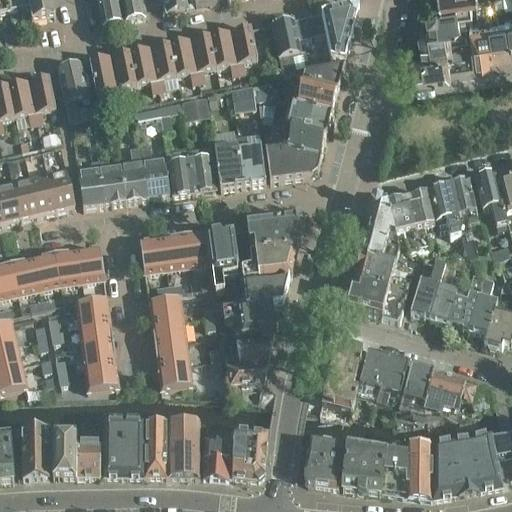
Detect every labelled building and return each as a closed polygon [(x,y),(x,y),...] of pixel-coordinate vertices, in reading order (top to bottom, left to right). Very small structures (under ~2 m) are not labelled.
[(5,0),(0,0),(0,17),(9,16),(5,0)] [(50,0),(5,0),(9,16),(29,12),(32,27),(55,22),(50,0)] [(95,0),(102,32),(124,27),(118,0),(95,0)] [(118,0),(124,27),(146,23),(140,0),(118,0)] [(185,0),(161,0),(165,19),(188,14),(185,0)] [(206,11),(203,0),(201,0),(194,2),(196,13),(206,11)] [(207,0),(210,10),(219,8),(217,0),(207,0)] [(422,20),(424,29),(458,24),(456,12),(471,10),(470,0),(461,0),(440,3),(426,6),(427,14),(422,20)] [(493,56),(484,0),(482,0),(476,1),(477,9),(479,25),(469,27),(474,59),(476,59),(479,62),(485,61),(487,57),(493,56)] [(493,0),(484,0),(493,56),(500,55),(501,59),(509,57),(509,54),(511,53),(506,21),(496,23),(493,0)] [(322,20),(332,65),(334,75),(344,73),(346,68),(359,19),(353,13),(322,20)] [(416,45),(417,54),(450,48),(449,36),(467,33),(466,22),(458,24),(424,29),(420,30),(421,38),(416,45)] [(301,59),(294,26),(271,30),(282,82),(294,80),(290,61),(301,59)] [(251,35),(230,39),(239,81),(246,80),(243,70),(258,67),(251,35)] [(23,36),(13,38),(16,49),(26,47),(23,36)] [(16,49),(13,38),(4,40),(6,51),(16,49)] [(230,39),(210,43),(217,75),(230,73),(232,83),(239,81),(230,39)] [(210,43),(190,47),(199,90),(206,88),(204,78),(217,75),(210,43)] [(450,48),(417,54),(413,54),(414,62),(410,67),(411,74),(417,78),(450,73),(448,60),(471,56),(469,45),(450,48)] [(190,47),(170,51),(177,84),(190,81),(192,91),(199,90),(190,47)] [(170,51),(150,55),(159,98),(166,97),(164,86),(177,84),(170,51)] [(150,55),(130,59),(137,92),(151,89),(153,99),(159,98),(150,55)] [(130,59),(110,64),(119,106),(126,105),(124,95),(137,92),(130,59)] [(119,106),(110,64),(89,68),(96,100),(110,97),(113,108),(119,106)] [(57,75),(70,130),(80,128),(76,107),(90,104),(82,70),(57,75)] [(302,82),(301,89),(338,97),(344,73),(334,75),(301,81),(302,82)] [(49,84),(29,88),(37,131),(44,130),(42,119),(56,117),(49,84)] [(29,88),(8,93),(15,125),(28,122),(31,132),(37,131),(29,88)] [(252,92),(252,93),(254,101),(254,102),(258,101),(259,101),(258,94),(267,92),(266,89),(252,92)] [(301,99),(298,112),(332,121),(338,97),(301,89),(299,89),(297,99),(301,99)] [(268,105),(267,92),(258,94),(259,101),(258,101),(259,106),(268,105)] [(8,93),(0,94),(0,138),(4,138),(2,128),(15,125),(8,93)] [(254,101),(252,93),(243,95),(244,107),(255,106),(254,102),(254,101)] [(207,102),(183,106),(187,125),(210,121),(207,102)] [(162,122),(181,119),(179,108),(160,112),(162,122)] [(259,112),(261,124),(272,123),(270,110),(259,112)] [(292,124),(290,133),(327,142),(332,121),(298,112),(295,124),(292,124)] [(136,117),(138,127),(161,122),(159,113),(136,117)] [(119,121),(121,130),(135,127),(133,118),(119,121)] [(96,125),(98,135),(115,132),(113,122),(96,125)] [(289,157),(321,164),(327,142),(290,133),(289,133),(293,134),(293,135),(289,134),(287,143),(291,144),(289,157)] [(289,157),(285,156),(286,149),(278,147),(277,150),(264,147),(266,158),(266,159),(270,189),(312,184),(312,183),(317,179),(318,179),(321,164),(289,157)] [(7,151),(8,160),(23,157),(21,149),(7,151)] [(261,155),(239,157),(243,193),(266,190),(261,150),(260,151),(261,155)] [(150,153),(140,155),(147,206),(153,205),(153,206),(169,203),(164,168),(152,169),(150,153)] [(243,193),(239,157),(238,153),(215,156),(221,196),(243,193)] [(129,173),(121,174),(126,210),(141,207),(147,206),(140,155),(127,156),(129,173)] [(193,200),(189,167),(188,157),(167,160),(172,203),(193,200)] [(198,166),(189,167),(193,200),(213,197),(216,193),(212,164),(211,164),(210,157),(197,159),(198,166)] [(26,161),(28,169),(41,167),(39,159),(26,161)] [(107,166),(99,167),(105,212),(110,211),(111,212),(126,210),(121,174),(108,176),(107,166)] [(105,212),(99,167),(91,168),(92,178),(78,180),(83,215),(99,213),(105,212)] [(57,177),(47,180),(57,218),(75,214),(66,177),(58,179),(57,177)] [(492,213),(497,233),(508,230),(504,215),(495,179),(475,184),(483,215),(492,213)] [(501,187),(507,214),(504,215),(508,230),(511,246),(511,179),(508,180),(507,184),(506,184),(507,185),(501,187)] [(38,183),(30,185),(39,223),(57,218),(47,180),(38,182),(38,183)] [(22,185),(12,188),(21,227),(39,223),(30,185),(22,187),(22,185)] [(448,191),(461,242),(465,264),(479,266),(475,246),(474,247),(472,238),(469,229),(479,227),(476,217),(469,186),(455,189),(448,191)] [(3,192),(0,192),(0,213),(4,231),(21,227),(12,188),(3,190),(3,192)] [(451,244),(461,242),(448,191),(442,192),(442,193),(428,196),(436,227),(437,231),(447,229),(451,244)] [(413,203),(406,204),(418,258),(417,258),(424,264),(427,264),(427,256),(422,235),(434,232),(426,199),(424,200),(421,198),(415,200),(413,203)] [(388,209),(386,209),(393,242),(403,239),(407,257),(404,258),(406,268),(421,265),(424,264),(417,258),(418,258),(406,204),(398,206),(396,204),(389,206),(388,209)] [(361,262),(361,266),(394,276),(398,261),(393,242),(386,209),(385,209),(381,210),(378,207),(373,209),(371,214),(374,217),(365,252),(362,253),(360,260),(361,262)] [(255,250),(256,260),(299,253),(305,229),(301,226),(301,225),(247,233),(250,251),(255,250)] [(208,242),(212,271),(216,298),(226,297),(223,277),(229,276),(230,283),(239,281),(238,277),(233,239),(222,240),(219,238),(219,237),(212,238),(212,239),(210,242),(208,242)] [(211,271),(206,239),(184,242),(188,274),(211,271)] [(167,277),(188,274),(184,242),(162,245),(167,277)] [(167,277),(162,245),(140,249),(144,280),(167,277)] [(299,253),(256,260),(257,274),(241,277),(243,290),(291,283),(299,253)] [(511,253),(501,255),(503,266),(511,260),(511,253)] [(104,286),(100,254),(77,258),(81,290),(104,286)] [(60,293),(81,290),(77,258),(54,261),(60,293)] [(511,260),(503,266),(499,267),(503,276),(508,274),(506,270),(511,267),(511,260)] [(39,298),(60,293),(54,261),(32,266),(39,298)] [(449,262),(447,270),(464,275),(467,265),(449,262)] [(357,281),(355,289),(376,295),(377,293),(382,294),(381,297),(388,299),(387,302),(405,308),(410,289),(391,285),(394,276),(361,266),(359,265),(356,280),(357,281)] [(18,302),(39,298),(32,266),(11,271),(18,302)] [(477,267),(475,276),(485,279),(486,267),(477,267)] [(0,306),(18,302),(11,271),(0,273),(0,306)] [(424,324),(430,326),(445,273),(436,271),(430,289),(420,286),(410,320),(424,324)] [(436,328),(449,332),(459,298),(449,295),(455,276),(445,273),(430,326),(436,328)] [(462,336),(468,338),(483,285),(473,282),(467,301),(459,298),(449,332),(462,335),(462,336)] [(468,338),(486,342),(487,343),(494,318),(495,319),(497,310),(488,307),(493,288),(483,285),(468,338)] [(247,313),(247,317),(247,318),(273,314),(284,313),(290,286),(243,293),(244,295),(230,296),(233,316),(247,313)] [(203,300),(214,298),(213,288),(201,290),(203,300)] [(376,295),(355,289),(352,300),(351,299),(347,314),(382,324),(399,329),(405,308),(387,302),(388,299),(381,297),(382,294),(377,293),(376,295)] [(182,302),(181,292),(169,294),(170,304),(182,302)] [(170,304),(169,294),(157,295),(158,305),(170,304)] [(87,308),(99,307),(98,297),(86,298),(87,308)] [(75,310),(87,308),(86,298),(74,300),(75,310)] [(55,315),(53,305),(41,308),(44,318),(55,315)] [(110,329),(107,306),(75,311),(79,333),(110,329)] [(180,306),(149,310),(152,333),(183,329),(180,306)] [(32,321),(44,318),(41,308),(30,311),(32,321)] [(214,312),(204,314),(205,325),(215,324),(214,312)] [(240,330),(242,343),(276,338),(276,336),(278,333),(277,327),(275,324),(273,314),(247,318),(247,317),(224,321),(226,332),(240,330)] [(13,325),(11,315),(0,318),(0,320),(2,328),(13,325)] [(487,343),(486,342),(484,350),(487,351),(488,355),(495,357),(498,354),(501,355),(503,351),(511,353),(511,349),(511,323),(495,319),(494,318),(487,343)] [(215,324),(205,325),(207,337),(217,336),(215,324)] [(49,340),(59,338),(57,327),(47,328),(49,340)] [(113,350),(110,329),(79,333),(82,355),(113,350)] [(183,329),(152,333),(155,354),(186,350),(183,329)] [(12,330),(0,333),(0,356),(17,352),(12,330)] [(34,335),(36,347),(46,345),(44,333),(34,335)] [(61,350),(59,338),(49,340),(51,352),(61,350)] [(226,367),(227,376),(268,369),(273,345),(237,350),(239,365),(233,366),(230,348),(243,346),(242,343),(236,344),(223,346),(226,367)] [(46,345),(36,347),(38,359),(48,357),(46,345)] [(85,376),(117,372),(113,350),(82,355),(85,376)] [(186,350),(155,354),(158,376),(189,371),(186,350)] [(325,394),(322,410),(350,418),(357,395),(354,394),(352,393),(363,356),(342,350),(336,354),(327,389),(325,389),(324,394),(325,394)] [(17,352),(0,356),(0,378),(22,373),(17,352)] [(220,355),(210,356),(212,368),(222,367),(220,355)] [(365,407),(374,409),(387,363),(368,358),(355,402),(365,405),(365,407)] [(387,363),(374,409),(384,412),(385,410),(390,412),(392,407),(397,409),(408,369),(387,363)] [(50,367),(40,369),(42,381),(52,379),(50,367)] [(67,379),(65,367),(55,369),(57,381),(67,379)] [(222,367),(212,368),(213,380),(223,379),(222,367)] [(268,369),(227,376),(232,408),(243,408),(241,393),(263,390),(264,391),(268,369)] [(426,408),(428,400),(435,377),(412,370),(400,409),(410,412),(412,404),(426,408)] [(189,371),(158,376),(161,398),(193,394),(189,371)] [(120,394),(117,372),(85,376),(88,399),(120,394)] [(22,373),(0,378),(0,402),(28,396),(22,373)] [(435,377),(428,400),(430,401),(425,418),(443,419),(444,415),(453,418),(456,408),(458,409),(461,406),(471,408),(476,391),(465,388),(466,386),(435,377)] [(70,391),(67,379),(57,381),(60,393),(70,391)] [(416,410),(413,421),(422,421),(424,412),(416,410)] [(105,433),(104,485),(119,485),(144,485),(144,433),(144,428),(110,428),(110,433),(105,433)] [(200,432),(168,432),(168,484),(200,484),(200,432)] [(49,485),(48,437),(22,438),(23,486),(49,485)] [(166,439),(144,439),(144,485),(166,485),(166,439)] [(265,482),(268,442),(235,439),(234,454),(246,455),(245,463),(233,462),(232,484),(258,487),(265,482)] [(0,443),(0,487),(14,487),(10,443),(0,443)] [(77,445),(76,485),(90,485),(100,485),(100,452),(91,452),(91,445),(77,445)] [(502,494),(500,486),(511,484),(511,483),(511,454),(494,459),(491,445),(433,454),(434,506),(502,494)] [(308,491),(313,492),(338,495),(341,451),(311,447),(305,479),(304,487),(308,491)] [(53,485),(76,485),(76,448),(53,448),(53,485)] [(205,448),(203,484),(228,486),(231,450),(205,448)] [(342,495),(382,500),(388,456),(347,451),(342,495)] [(433,454),(393,451),(392,457),(388,456),(382,500),(433,507),(433,454)]
